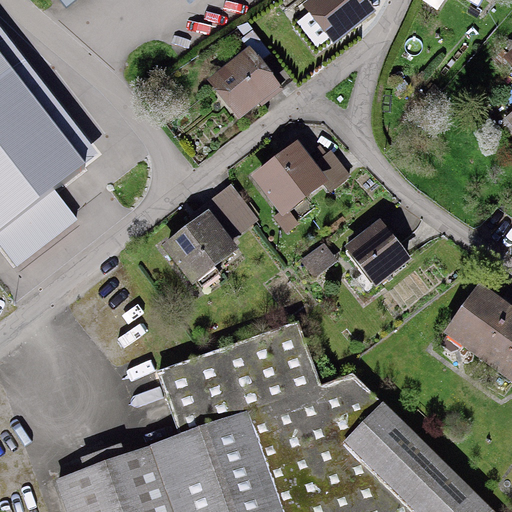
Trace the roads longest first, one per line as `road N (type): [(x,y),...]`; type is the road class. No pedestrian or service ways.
road 1 (residential): [(0,329),(314,94)]
road 2 (residential): [(359,143),(408,197),(511,269)]
